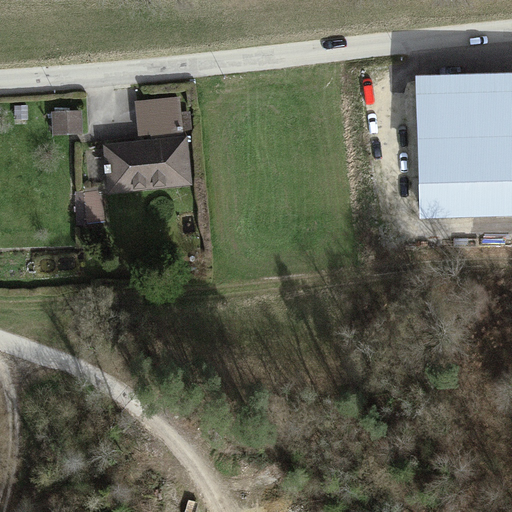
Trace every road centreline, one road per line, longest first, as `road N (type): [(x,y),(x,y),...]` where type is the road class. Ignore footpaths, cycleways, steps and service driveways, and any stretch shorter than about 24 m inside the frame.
road 1 (unclassified): [(0,83),(511,32)]
road 2 (track): [(0,302),(77,303),(511,265)]
road 3 (track): [(215,511),(192,453),(144,408),(35,347),(0,338)]
road 4 (track): [(0,491),(13,446),(0,370)]
